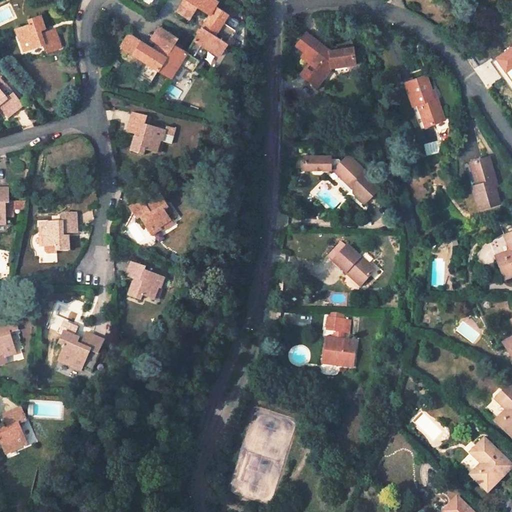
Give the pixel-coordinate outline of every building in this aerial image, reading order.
[(190,17),(198,4),(190,0),(183,0),(178,10),(190,17)] [(190,0),(198,4),(211,12),(216,4),(218,0),(190,0)] [(236,28),(222,20),(228,11),(216,4),(211,12),(203,25),(228,41),(232,43),(236,38),(232,36),(236,28)] [(42,31),(41,27),(43,26),(39,14),(26,18),(28,23),(17,27),(21,38),(18,40),(22,50),(42,43),(45,51),(59,46),(53,27),(42,31)] [(159,24),(154,31),(160,34),(164,27),(159,24)] [(228,41),(203,25),(187,51),(198,59),(207,46),(221,54),(228,41)] [(177,36),(164,27),(160,34),(173,43),(177,36)] [(303,49),(313,36),(304,28),(294,41),(303,49)] [(126,48),(143,59),(135,72),(149,81),(157,68),(165,55),(158,51),(128,30),(119,44),(121,45),(119,49),(124,52),(126,48)] [(154,31),(150,37),(156,41),(160,34),(154,31)] [(173,43),(160,34),(156,41),(162,45),(158,51),(165,55),(157,68),(163,72),(169,76),(177,64),(190,72),(195,64),(198,59),(187,51),(173,43)] [(316,83),(331,64),(353,61),(350,38),(333,39),(327,46),(325,49),(319,45),(321,42),(322,42),(313,36),(303,49),(299,53),(308,60),(300,71),(316,83)] [(422,130),(448,120),(430,73),(405,83),(404,83),(422,130)] [(0,104),(0,120),(3,123),(17,110),(6,99),(0,104)] [(155,153),(159,141),(163,142),(166,132),(145,125),(147,116),(133,112),(127,131),(137,134),(136,138),(134,137),(130,151),(142,155),(144,149),(155,153)] [(176,130),(168,126),(166,132),(163,142),(171,145),(176,130)] [(497,176),(491,151),(470,157),(476,182),(471,183),(476,206),(498,200),(494,183),(492,177),(497,176)] [(329,171),(332,173),(334,170),(340,175),(341,181),(345,184),(351,185),(353,187),(353,194),(364,204),(379,188),(345,158),(339,164),(336,160),(328,160),(329,157),(303,156),(301,168),(307,169),(310,173),(319,174),(324,170),(329,171)] [(462,159),(468,183),(471,183),(476,182),(470,157),(462,159)] [(340,175),(334,170),(332,173),(341,181),(340,175)] [(23,217),(24,209),(9,209),(8,197),(0,196),(0,233),(6,234),(6,225),(12,225),(12,217),(23,217)] [(157,206),(153,207),(149,197),(136,203),(141,216),(146,214),(155,235),(164,231),(163,228),(174,223),(170,212),(174,210),(170,198),(156,203),(157,206)] [(67,235),(67,231),(77,230),(77,210),(62,210),(62,219),(40,220),(40,231),(43,231),(44,243),(56,243),(56,249),(69,249),(69,235),(67,235)] [(511,229),(509,230),(511,234),(503,238),(508,248),(493,255),(502,277),(511,272),(511,229)] [(332,257),(343,270),(345,268),(358,282),(372,269),(359,254),(358,255),(347,243),(332,257)] [(162,277),(142,269),(144,265),(130,259),(124,272),(134,277),(133,280),(130,279),(125,293),(137,298),(139,293),(150,297),(155,286),(158,287),(162,277)] [(343,270),(356,284),(358,282),(345,268),(343,270)] [(13,353),(7,332),(16,330),(13,315),(0,317),(0,352),(2,352),(3,355),(13,353)] [(340,318),(325,316),(323,329),(333,331),(337,331),(339,331),(340,318)] [(345,332),(347,319),(340,318),(339,331),(345,332)] [(72,365),(81,369),(89,350),(98,353),(104,339),(86,331),(81,341),(77,340),(78,338),(66,333),(61,344),(66,347),(61,358),(73,362),(72,365)] [(349,367),(353,341),(336,339),(332,338),(322,336),(318,362),(349,367)] [(494,419),(511,436),(511,388),(507,383),(500,390),(503,393),(497,399),(505,407),(494,419)] [(497,399),(503,393),(500,390),(494,397),(497,399)] [(0,444),(2,450),(13,446),(15,448),(25,445),(16,424),(24,421),(19,407),(1,414),(5,424),(1,426),(0,423),(0,444)] [(488,490),(511,465),(502,456),(500,458),(494,452),(496,450),(483,438),(476,445),(479,448),(473,454),(481,462),(470,474),(488,490)] [(473,454),(479,448),(476,445),(470,452),(473,454)] [(467,511),(465,510),(467,508),(454,496),(447,503),(450,506),(443,511),(467,511)] [(447,503),(441,510),(443,511),(450,506),(447,503)]
